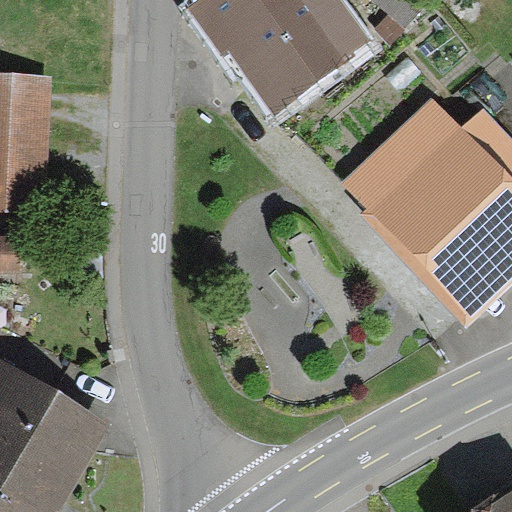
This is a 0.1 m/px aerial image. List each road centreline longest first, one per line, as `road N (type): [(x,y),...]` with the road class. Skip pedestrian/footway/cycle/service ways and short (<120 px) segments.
road 1 (residential): [(197,511),(160,367),(144,250),(155,0)]
road 2 (tertiary): [(511,372),(376,436),(267,511)]
